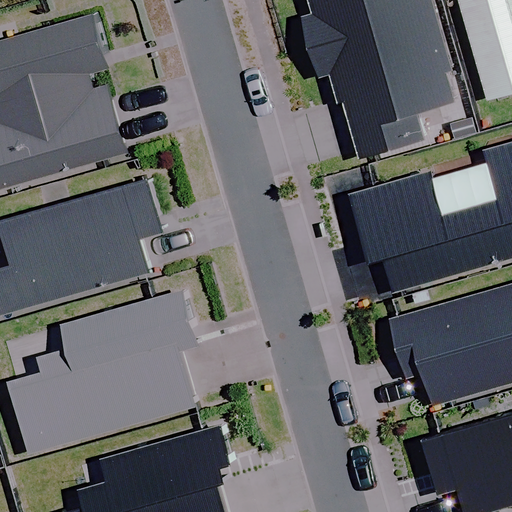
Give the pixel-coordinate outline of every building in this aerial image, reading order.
[(320,0),(323,9),(316,10),(333,69),(339,67),(347,95),(357,92),(373,147),(436,130),(428,103),(466,93),(439,0),(320,0)] [(511,0),(470,0),(497,93),(511,88),(511,0)] [(104,9),(0,38),(0,184),(139,146),(120,80),(103,84),(98,67),(118,61),(104,9)] [(498,150),(364,187),(383,253),(396,249),(406,283),(511,252),(511,139),(497,143),(498,150)] [(0,266),(0,297),(4,310),(160,266),(150,230),(176,222),(161,170),(13,212),(26,259),(0,266)] [(511,282),(401,314),(417,370),(438,364),(447,397),(511,378),(511,282)] [(21,378),(39,443),(205,396),(190,342),(211,336),(196,284),(74,318),(81,343),(51,351),(56,368),(21,378)] [(511,410),(438,431),(454,485),(471,480),(480,510),(511,501),(511,410)] [(61,511),(239,511),(229,476),(247,471),(232,418),(114,451),(121,475),(92,483),(98,501),(61,511)]
